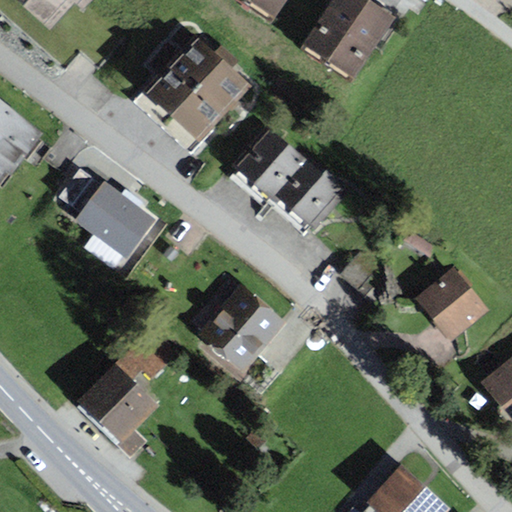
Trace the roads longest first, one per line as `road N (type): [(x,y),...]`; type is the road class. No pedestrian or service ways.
road 1 (residential): [(0,60),(278,268),(504,511)]
road 2 (primary): [(125,511),(0,385)]
